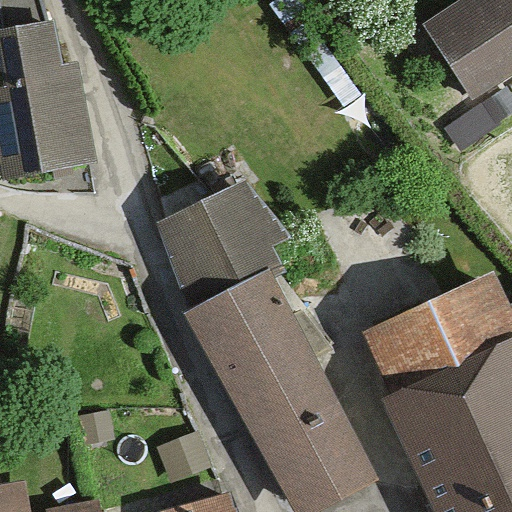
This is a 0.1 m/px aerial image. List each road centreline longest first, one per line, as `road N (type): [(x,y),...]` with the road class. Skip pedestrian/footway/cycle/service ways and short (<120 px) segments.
road 1 (residential): [(108,249),(127,258),(253,511)]
road 2 (residential): [(66,0),(120,175),(108,249)]
